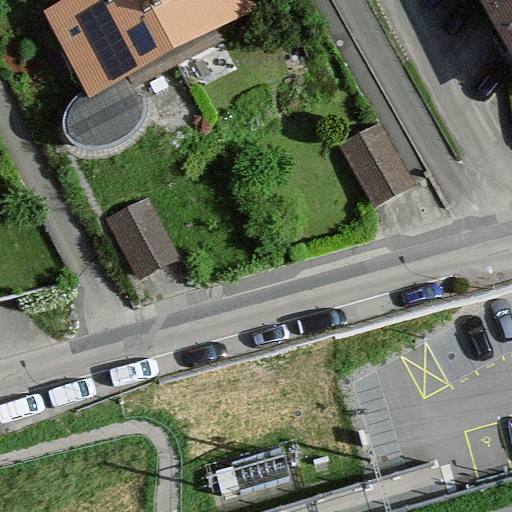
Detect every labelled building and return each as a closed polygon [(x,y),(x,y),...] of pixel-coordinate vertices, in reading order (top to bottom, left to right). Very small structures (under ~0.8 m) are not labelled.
[(97,0),(50,26),(95,109),(87,111),(82,113),(76,122),(73,129),(71,140),(74,148),(80,156),(92,158),(103,158),(118,153),(128,149),(136,142),(142,133),(145,121),(143,106),(133,88),(179,63),(144,0),(97,0)] [(253,0),(144,0),(179,63),(263,18),(253,0)] [(511,0),(481,0),(511,55),(511,0)] [(384,132),(349,151),(382,212),(417,193),(384,132)] [(156,206),(112,227),(140,287),(184,267),(156,206)]
